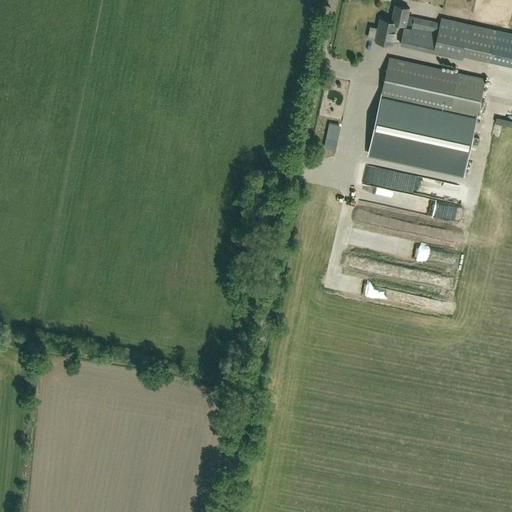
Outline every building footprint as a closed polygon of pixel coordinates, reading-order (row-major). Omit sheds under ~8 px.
[(380,19),(376,40),(393,44),(397,23),(406,25),(409,7),(395,4),(392,21),(380,19)] [(489,60),(496,31),(441,19),(440,24),(415,18),(412,30),(404,28),(401,44),(462,58),(462,54),(489,60)] [(389,57),(368,151),(464,173),(485,78),(389,57)] [(339,104),(340,98),(345,99),(348,80),(339,79),(336,103),(339,104)] [(329,132),(337,132),(338,117),(331,116),(329,132)]
